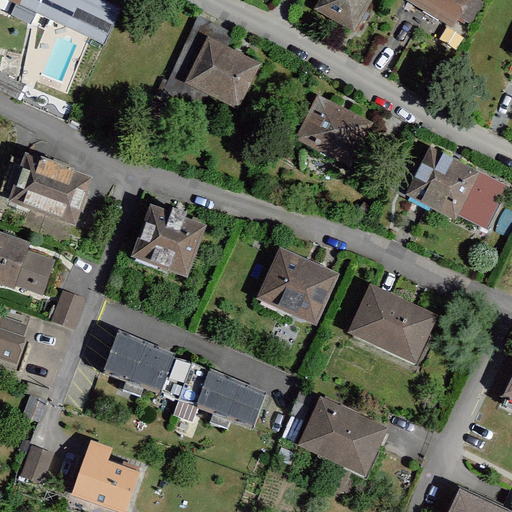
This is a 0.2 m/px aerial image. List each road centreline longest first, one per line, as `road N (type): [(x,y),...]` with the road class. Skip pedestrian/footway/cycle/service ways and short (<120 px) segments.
road 1 (residential): [(143,173),(417,266),(511,313)]
road 2 (residential): [(218,0),(511,150)]
road 3 (residential): [(96,312),(294,390)]
road 4 (residential): [(511,326),(447,483)]
road 5 (residential): [(0,105),(143,173)]
road 6 (residential): [(143,173),(96,312)]
